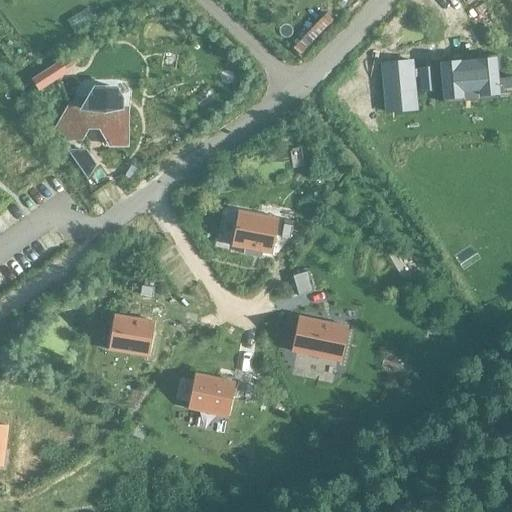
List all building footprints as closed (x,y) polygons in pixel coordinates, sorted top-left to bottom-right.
[(288,53),(297,63),(328,33),(318,24),(288,53)] [(418,77),(419,91),(439,89),(438,76),(441,75),(444,103),(464,102),(463,99),(480,98),(480,100),(499,98),(499,94),(511,92),(511,77),(498,79),(497,70),(500,70),(499,55),(484,56),(484,60),(440,64),(441,67),(414,70),(413,61),(381,64),(386,112),(417,110),(414,78),(418,77)] [(50,69),(32,81),(39,91),(57,80),(50,69)] [(83,109),(82,111),(70,105),(55,130),(67,137),(66,140),(82,140),(88,129),(100,129),(110,146),(128,146),(127,108),(83,109)] [(87,151),(69,151),(88,180),(93,172),(88,166),(94,161),(87,151)] [(270,206),(271,211),(307,205),(302,175),(261,181),(266,207),(270,206)] [(238,212),(232,246),(272,254),(279,219),(238,212)] [(293,226),(284,224),(282,237),(290,238),(293,226)] [(293,276),(299,296),(314,292),(308,272),(293,276)] [(141,295),(153,297),(155,288),(142,286),(141,295)] [(113,315),(108,349),(148,356),(154,322),(113,315)] [(348,327),(299,317),(292,351),(341,361),(348,327)] [(188,409),(228,417),(235,382),(195,374),(188,409)]
